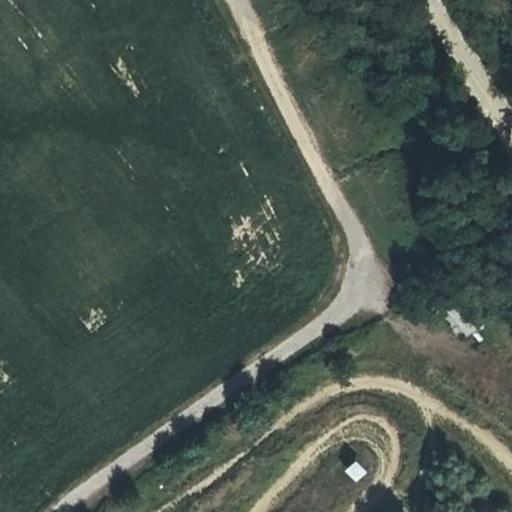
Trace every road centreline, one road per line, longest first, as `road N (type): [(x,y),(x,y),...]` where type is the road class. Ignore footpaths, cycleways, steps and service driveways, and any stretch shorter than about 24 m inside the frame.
road 1 (track): [(63,511),(362,294),(361,261),(237,0)]
road 2 (track): [(430,0),(511,125)]
